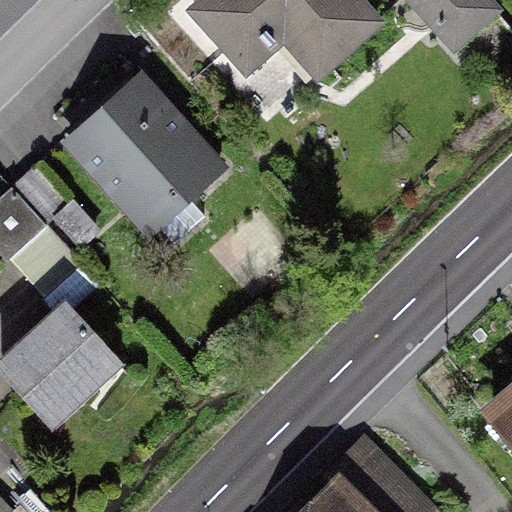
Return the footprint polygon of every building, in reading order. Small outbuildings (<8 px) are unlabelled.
[(323,68),(373,24),(351,0),(203,0),(189,13),(242,72),(289,30),(323,68)] [(459,0),(406,0),(430,27),(459,0)] [(144,225),(208,168),(137,89),(73,146),(144,225)] [(64,207),(30,169),(9,188),(43,226),(64,207)] [(0,201),(0,253),(3,258),(42,300),(49,294),(63,310),(0,367),(0,373),(45,422),(111,362),(65,311),(94,285),(10,193),(0,201)] [(76,245),(92,231),(74,211),(58,225),(76,245)] [(511,395),(488,415),(511,443),(511,395)] [(331,488),(306,511),(424,511),(355,443),(321,477),(331,488)]
